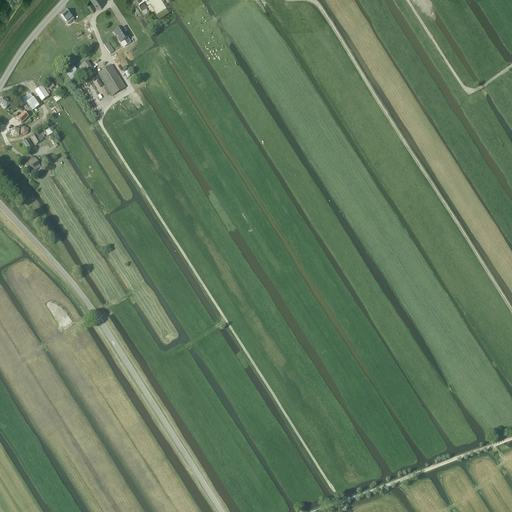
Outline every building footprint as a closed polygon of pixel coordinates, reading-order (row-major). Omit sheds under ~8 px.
[(90,0),(97,9),(107,2),(105,0),(90,0)] [(92,12),(96,10),(91,3),(87,6),(92,12)] [(66,10),(60,15),(63,18),(67,22),(72,17),(66,10)] [(124,41),(127,46),(131,43),(128,39),(128,38),(122,27),(113,33),(120,43),(124,41)] [(110,54),(114,51),(108,43),(104,46),(110,54)] [(86,77),(94,71),(87,61),(79,67),(86,77)] [(112,96),(126,87),(111,65),(98,74),(112,96)] [(80,76),(74,67),(66,73),(72,81),(80,76)] [(35,91),(42,102),(49,97),(42,87),(35,91)] [(60,96),(54,87),(49,90),(55,98),(60,96)] [(21,107),(34,98),(31,94),(18,103),(21,107)] [(0,105),(5,110),(10,105),(4,98),(0,102),(0,105)] [(19,116),(22,113),(16,107),(13,110),(19,116)] [(24,113),(16,119),(21,124),(28,117),(24,113)] [(18,136),(19,130),(15,128),(11,132),(13,136),(18,136)] [(36,145),(44,140),(39,132),(35,135),(34,133),(30,136),(36,145)] [(33,148),(28,140),(23,142),(28,151),(33,148)] [(39,158),(36,161),(35,159),(31,161),(32,162),(25,166),(30,174),(40,168),(42,171),(46,169),(39,158)]
